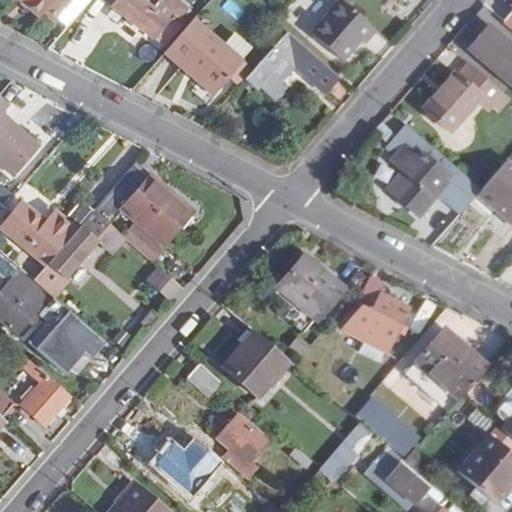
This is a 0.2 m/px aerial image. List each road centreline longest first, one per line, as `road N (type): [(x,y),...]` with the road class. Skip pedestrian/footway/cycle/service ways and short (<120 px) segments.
road 1 (residential): [(18,511),(290,198)]
road 2 (residential): [(290,198),(0,47)]
road 3 (residential): [(461,0),(290,198)]
road 4 (residential): [(511,313),(290,198)]
